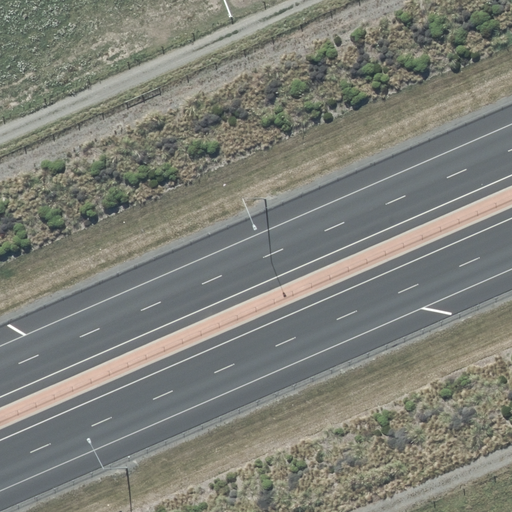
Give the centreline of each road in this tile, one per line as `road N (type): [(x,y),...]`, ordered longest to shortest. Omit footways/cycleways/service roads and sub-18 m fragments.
road 1 (motorway): [(0,369),(511,145)]
road 2 (motorway): [(511,244),(0,466)]
road 3 (track): [(511,449),(362,511)]
